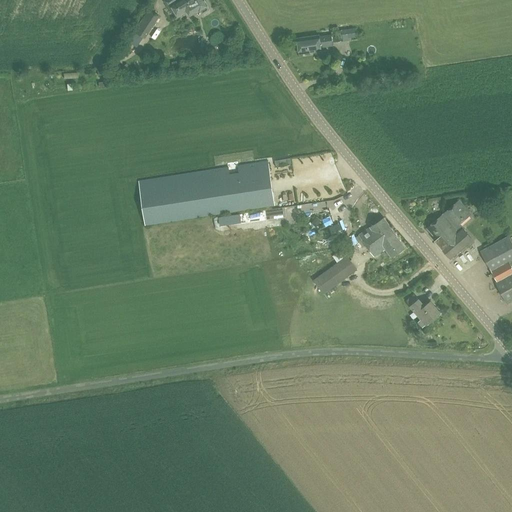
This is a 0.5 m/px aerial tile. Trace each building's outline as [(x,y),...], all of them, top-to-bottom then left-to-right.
[(207,5),(204,0),(179,0),(178,0),(165,0),(170,6),(171,5),(177,15),(186,9),(189,15),(199,9),(200,9),(203,14),(210,10),(207,5)] [(145,39),(160,16),(149,9),(134,31),(145,39)] [(356,37),(354,27),(331,31),(331,34),(319,36),(319,35),(297,38),(299,54),(321,50),(321,47),(333,45),(333,42),(343,41),(349,41),(348,38),(356,37)] [(227,40),(217,44),(217,45),(217,46),(220,53),(220,55),(231,51),(227,40)] [(291,158),(275,161),(276,167),(292,164),(291,158)] [(228,167),(139,181),(146,224),(271,205),(274,205),(272,192),(270,180),(268,165),(268,161),(238,166),(239,172),(229,174),(228,167)] [(451,258),(473,239),(459,224),(471,213),(459,200),(427,228),(437,239),(435,241),(451,258)] [(248,213),(219,217),(220,226),(249,222),(248,213)] [(317,216),(312,223),(317,226),(322,220),(317,216)] [(366,245),(369,250),(387,237),(388,239),(396,234),(384,217),(359,235),(356,237),(362,247),(366,245)] [(334,238),(344,234),(340,222),(329,227),(334,238)] [(391,257),(405,247),(396,234),(388,239),(387,237),(369,250),(374,257),(386,249),(391,257)] [(511,241),(508,235),(480,251),(497,280),(495,281),(507,304),(511,300),(511,266),(509,262),(511,260),(511,241)] [(346,255),(343,251),(335,257),(338,261),(313,280),(324,294),(357,270),(347,255),(346,255)] [(418,299),(414,294),(406,300),(410,306),(421,319),(418,321),(423,327),(427,324),(440,312),(430,301),(424,305),(419,299),(418,299)]
